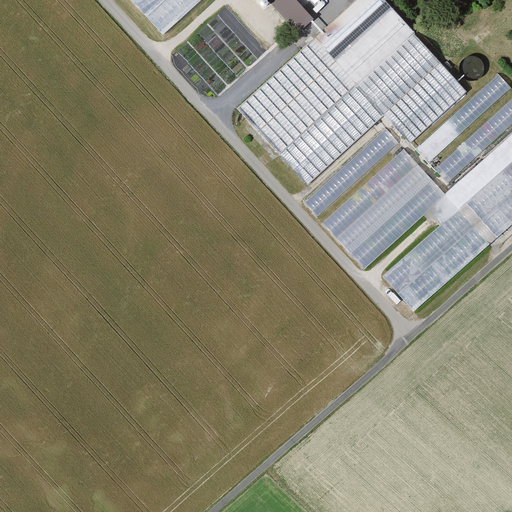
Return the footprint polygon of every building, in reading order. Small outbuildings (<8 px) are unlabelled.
[(134,0),(163,30),(196,0),(134,0)] [(383,0),(356,0),(242,104),(308,176),(381,109),(409,139),(465,89),(383,0)] [(312,15),(298,0),(268,0),(295,30),(312,15)] [(477,78),(483,60),(473,57),(467,74),(477,78)] [(511,117),(511,89),(494,70),(414,145),(446,179),(511,117)] [(442,190),(384,126),(306,197),(364,261),(442,190)] [(511,218),(511,154),(387,274),(419,307),(511,218)]
